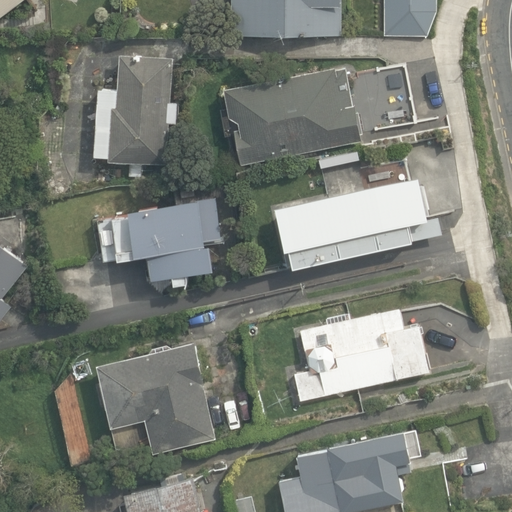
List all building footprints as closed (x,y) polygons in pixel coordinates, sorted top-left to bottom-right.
[(0,0),(0,17),(23,0),(0,0)] [(343,34),(343,0),(233,0),(234,34),(343,34)] [(384,0),(384,36),(428,36),(439,9),(438,0),(384,0)] [(100,87),(96,155),(112,156),(112,159),(169,162),(172,121),(177,122),(178,102),(172,101),(175,56),(121,53),(119,88),(100,87)] [(398,59),(371,65),(375,85),(354,90),(362,127),(411,117),(398,59)] [(236,128),(243,164),(362,141),(355,104),(353,104),(346,67),(337,68),(336,66),(226,87),(231,115),(240,121),(242,127),(236,128)] [(410,176),(406,157),(360,167),(365,187),(277,206),(286,249),(290,248),(294,266),(443,233),(439,214),(429,217),(420,174),(410,176)] [(150,253),(153,277),(217,269),(213,237),(222,236),(217,194),(131,208),(131,215),(102,219),(106,258),(150,253)] [(0,307),(4,302),(0,299),(0,286),(20,262),(0,245),(0,307)] [(296,372),(302,398),(432,370),(421,321),(406,325),(402,306),(352,317),(350,311),(328,316),(329,322),(303,328),(312,368),(296,372)] [(147,417),(155,452),(216,437),(193,340),(99,362),(113,425),(147,417)] [(280,478),(286,511),(327,511),(342,509),(343,511),(406,499),(398,462),(412,460),(405,428),(328,444),(329,448),(298,454),(302,473),(280,478)] [(124,487),(130,511),(204,511),(202,501),(220,489),(216,469),(195,479),(194,474),(191,475),(189,467),(160,474),(161,479),(124,487)] [(238,511),(256,511),(252,495),(235,499),(238,511)]
